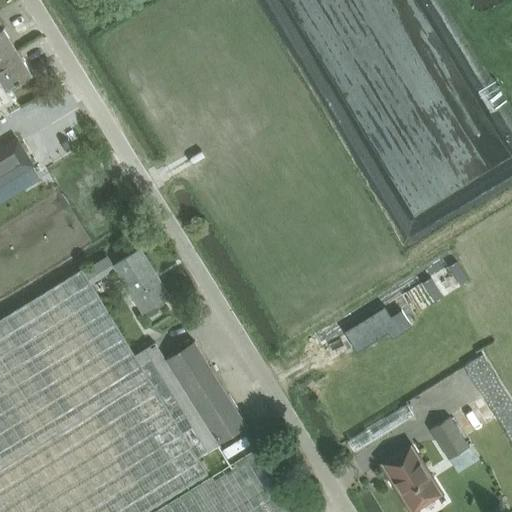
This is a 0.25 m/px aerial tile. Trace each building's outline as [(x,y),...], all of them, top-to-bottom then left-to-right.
[(0,63),(18,52),(17,50),(3,28),(0,29),(0,63)] [(0,78),(7,89),(32,73),(18,52),(0,63),(0,78)] [(0,184),(33,165),(17,139),(0,149),(0,184)] [(156,304),(169,296),(139,249),(113,266),(142,313),(144,311),(148,318),(160,310),(156,304)] [(91,266),(83,270),(88,279),(96,274),(105,268),(100,260),(91,266)] [(82,268),(0,318),(0,511),(144,511),(208,473),(198,457),(219,443),(246,425),(193,342),(166,359),(156,341),(135,354),(88,279),(83,270),(82,268)] [(385,305),(345,331),(357,351),(388,331),(397,325),(391,316),(385,305)] [(400,310),(391,316),(397,325),(388,331),(393,339),(412,328),(400,310)] [(511,403),(482,356),(464,367),(511,443),(511,403)] [(408,405),(347,442),(355,454),(415,417),(408,405)] [(450,416),(430,429),(448,459),(468,447),(450,416)] [(411,509),(439,492),(410,446),(383,463),(411,509)] [(478,461),(468,447),(448,459),(458,473),(478,461)] [(294,511),(256,449),(234,463),(236,467),(215,480),(212,476),(154,511),(294,511)]
